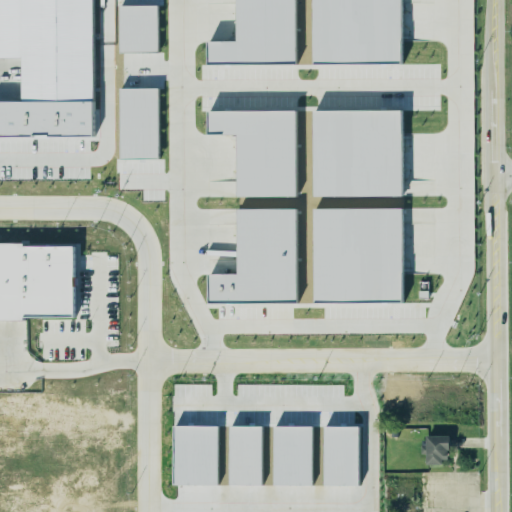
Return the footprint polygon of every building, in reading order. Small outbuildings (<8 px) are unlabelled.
[(0,137),(0,100),(17,100),(17,58),(0,58),(0,0),(87,0),(87,137),(0,137)] [(200,64),(200,40),(231,40),(231,0),(292,0),(292,64),(200,64)] [(308,0),(395,0),(395,61),(308,61),(308,0)] [(116,53),(116,6),(153,6),(153,53),(116,53)] [(155,87),(155,157),(116,157),(116,87),(155,87)] [(309,196),(309,109),(399,109),(399,196),(309,196)] [(232,198),(293,198),(293,110),(202,110),(202,133),(232,133),(232,198)] [(231,208),(292,208),(292,302),(201,302),(201,273),(231,273),(231,208)] [(308,302),(308,208),(402,208),(402,302),(308,302)] [(0,244),(68,244),(68,316),(0,316),(0,244)] [(0,493),(0,423),(43,423),(43,493),(0,493)] [(168,485),(168,425),(215,425),(215,485),(168,485)] [(224,425),(258,425),(258,485),(224,485),(224,425)] [(268,485),(268,426),(309,426),(309,485),(268,485)] [(320,485),(320,427),(353,427),(353,485),(320,485)] [(424,431),(425,459),(439,459),(439,454),(445,454),(445,445),(449,445),(448,430),(424,431)]
